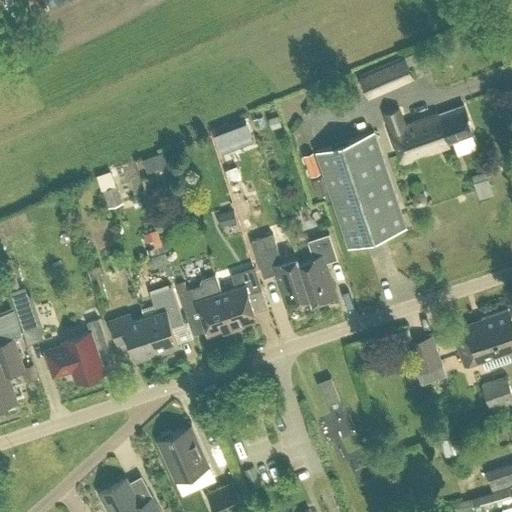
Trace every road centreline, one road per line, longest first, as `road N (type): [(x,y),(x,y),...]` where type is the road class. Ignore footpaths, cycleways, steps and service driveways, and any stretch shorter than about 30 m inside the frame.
road 1 (residential): [(150,392),(511,272)]
road 2 (residential): [(34,511),(144,411),(150,392)]
road 3 (residential): [(0,442),(150,392)]
